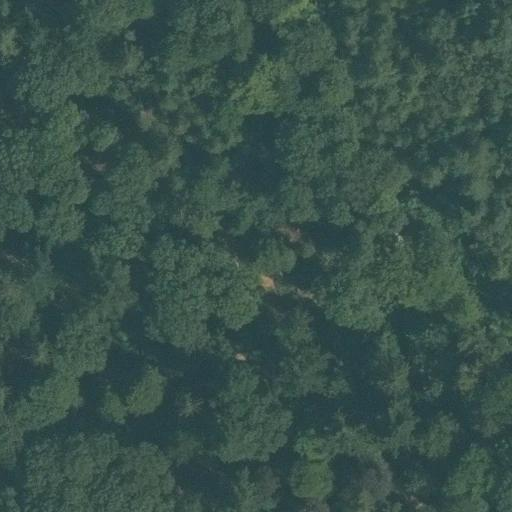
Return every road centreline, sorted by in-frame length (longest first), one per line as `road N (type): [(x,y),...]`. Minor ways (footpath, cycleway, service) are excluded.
road 1 (track): [(511,408),(206,0)]
road 2 (track): [(428,511),(255,368),(0,253)]
road 3 (track): [(46,0),(141,89),(196,175),(278,384)]
